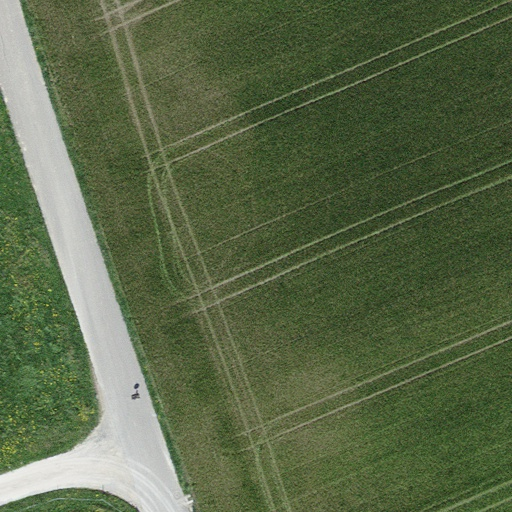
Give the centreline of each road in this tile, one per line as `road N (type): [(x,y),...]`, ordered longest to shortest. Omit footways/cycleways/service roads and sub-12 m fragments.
road 1 (tertiary): [(0,15),(166,511)]
road 2 (track): [(0,497),(143,449)]
